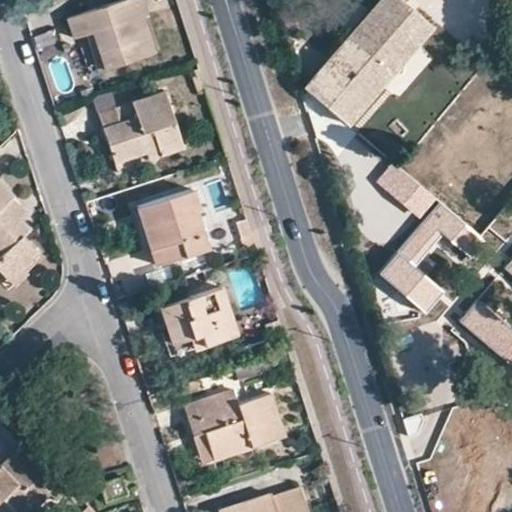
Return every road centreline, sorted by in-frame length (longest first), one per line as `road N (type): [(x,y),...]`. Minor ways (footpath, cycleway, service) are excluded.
road 1 (secondary): [(228,0),(309,262),(343,320),(403,511)]
road 2 (residential): [(1,0),(95,307)]
road 3 (residential): [(95,307),(167,511)]
